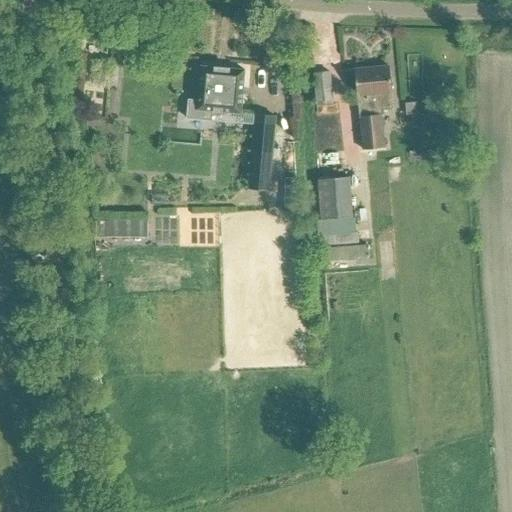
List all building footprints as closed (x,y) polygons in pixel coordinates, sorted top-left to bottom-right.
[(188,100),(187,118),(211,120),(212,120),(213,111),(241,113),(244,70),(201,66),(198,101),(188,100)] [(358,104),(362,149),(385,147),(381,110),(393,109),(389,66),(354,69),(357,104),(358,104)] [(333,103),(330,71),(312,72),(315,105),(333,103)] [(404,103),(405,115),(417,115),(417,102),(404,103)] [(253,124),(252,136),(259,137),(255,180),(270,181),(276,116),(254,115),(253,124)] [(298,177),(285,177),(285,207),(298,207),(298,177)] [(319,219),(350,217),(347,177),(317,179),(319,219)] [(149,238),(149,221),(109,221),(109,238),(149,238)] [(327,261),(370,257),(368,243),(326,247),(327,261)]
